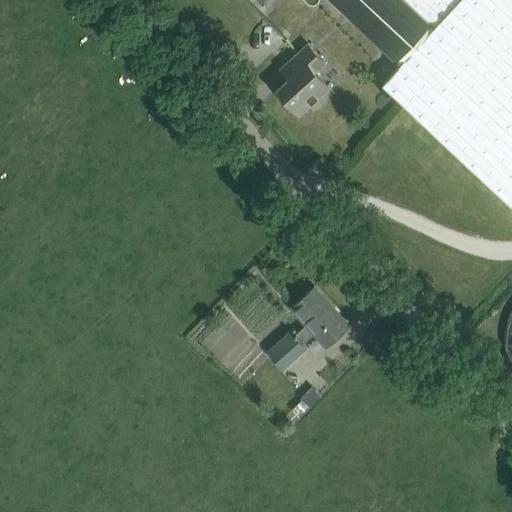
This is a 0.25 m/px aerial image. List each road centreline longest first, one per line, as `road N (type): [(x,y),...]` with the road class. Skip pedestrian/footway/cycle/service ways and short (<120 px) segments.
road 1 (unclassified): [(511,424),(125,0)]
road 2 (unknown): [(304,196),(359,205),(478,256),(511,257)]
